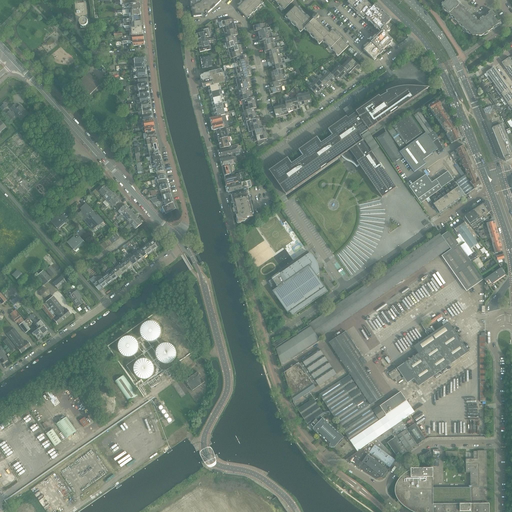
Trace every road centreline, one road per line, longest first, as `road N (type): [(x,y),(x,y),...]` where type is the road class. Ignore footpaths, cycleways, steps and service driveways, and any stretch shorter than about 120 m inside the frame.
road 1 (tertiary): [(296,511),(264,479),(209,459),(204,437),(228,377),(199,272),(182,244)]
road 2 (unclassified): [(330,466),(297,431),(231,227)]
road 3 (tertiary): [(177,238),(14,61)]
road 4 (residential): [(0,379),(182,244)]
road 5 (residential): [(185,214),(157,108),(145,0)]
road 6 (residential): [(231,227),(184,24)]
road 7 (secondary): [(500,178),(455,59),(408,0)]
road 8 (residential): [(275,137),(421,37)]
road 9 (secondary): [(421,37),(489,188)]
road 10 (residential): [(275,137),(245,23),(226,6)]
road 11 (unclassified): [(383,493),(398,466),(431,442),(497,442)]
road 12 (unclassified): [(497,442),(493,321)]
